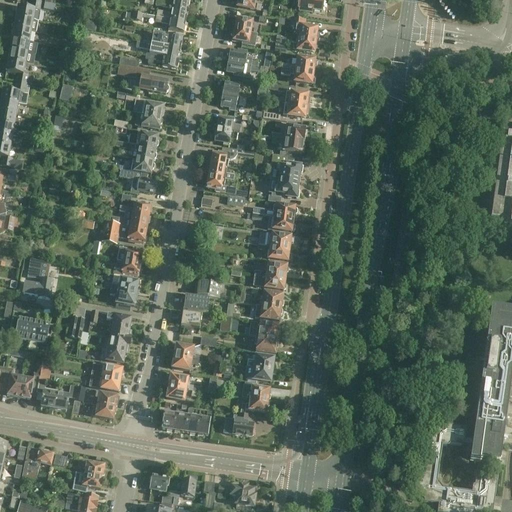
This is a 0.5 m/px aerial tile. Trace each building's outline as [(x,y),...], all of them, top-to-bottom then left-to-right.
[(18,7),(16,18),(34,22),(38,22),(42,2),(31,0),(30,10),(18,7)] [(158,7),(172,10),(188,12),(190,2),(181,0),(170,0),(170,3),(165,2),(164,0),(156,0),(156,6),(158,7)] [(255,0),(237,0),(237,1),(238,2),(237,8),(261,12),(262,6),(255,5),(255,0)] [(299,0),(299,10),(300,10),(299,12),(307,13),(307,11),(322,13),(322,11),(324,10),(325,5),(323,4),(323,2),(322,2),(322,0),(299,0)] [(156,18),(186,23),(188,12),(172,10),(171,14),(157,12),(156,18)] [(131,21),(140,23),(142,15),(132,13),(131,21)] [(34,22),(16,18),(15,23),(14,24),(13,27),(14,28),(14,29),(32,32),(36,33),(38,22),(34,22)] [(155,23),(169,26),(168,30),(184,33),(186,23),(156,18),(155,23)] [(236,25),(234,25),(233,31),(251,34),(253,21),(246,20),(246,21),(237,20),(236,25)] [(299,40),(318,43),(319,36),(317,36),(317,34),(317,30),(305,28),(306,22),(292,20),(291,27),(296,28),(296,34),(300,34),(299,40)] [(82,22),(81,30),(95,33),(96,25),(82,22)] [(30,43),(32,32),(14,29),(14,30),(12,30),(12,34),(13,35),(12,40),(30,43)] [(242,46),(249,47),(251,34),(233,31),(232,37),(234,37),(233,43),(242,44),(242,46)] [(165,36),(153,34),(151,45),(152,45),(153,45),(181,50),(182,45),(183,45),(184,42),(183,41),(183,39),(167,36),(167,37),(165,37),(165,36)] [(277,37),(275,53),(286,55),(287,48),(280,47),(281,37),(277,37)] [(30,43),(12,40),(10,51),(36,56),(38,45),(30,43)] [(318,43),(299,40),(298,46),(294,45),(293,51),(314,54),(315,51),(315,49),(317,49),(318,43)] [(181,50),(152,45),(138,42),(137,49),(160,53),(160,51),(165,51),(163,58),(179,60),(181,50)] [(10,51),(8,62),(26,65),(29,65),(34,66),(34,62),(36,56),(10,51)] [(231,53),(229,53),(228,57),(230,58),(229,62),(245,64),(258,67),(258,63),(252,61),(252,60),(246,59),(247,53),(238,51),(238,53),(231,52),(231,53)] [(272,53),(267,52),(264,68),(269,69),(272,53)] [(177,71),(179,60),(163,58),(147,55),(146,61),(149,62),(149,64),(149,65),(156,67),(157,62),(163,63),(162,68),(177,71)] [(288,66),(288,71),(313,74),(314,69),(317,69),(318,64),(315,63),(315,62),(314,62),(314,59),(298,56),(296,67),(288,66)] [(121,60),(120,66),(138,69),(139,63),(121,60)] [(33,77),(24,75),(25,68),(28,69),(29,65),(26,65),(8,62),(6,73),(18,75),(15,93),(3,91),(1,102),(19,105),(26,106),(30,88),(26,87),(27,85),(32,86),(33,77)] [(258,67),(245,64),(229,62),(228,68),(226,68),(226,72),(227,73),(227,74),(233,75),(233,76),(249,78),(250,71),(259,73),(260,69),(257,68),(258,67)] [(138,69),(120,66),(118,77),(140,81),(142,70),(138,69)] [(313,74),(288,71),(282,70),(281,77),(291,78),(291,76),(295,76),(294,84),(311,86),(312,85),(314,86),(315,80),(313,79),(313,74)] [(152,72),(142,71),(139,90),(166,95),(166,94),(168,92),(169,89),(167,87),(168,81),(151,78),(152,72)] [(225,84),(224,89),(223,89),(221,96),(240,99),(241,92),(239,92),(240,85),(234,84),(234,86),(225,84)] [(63,86),(61,95),(71,97),(73,88),(63,86)] [(267,87),(259,86),(257,102),(265,103),(267,87)] [(290,100),(289,106),(308,109),(309,102),(308,102),(308,96),(295,94),(296,89),(275,86),(274,92),(286,94),(285,99),(290,100)] [(161,119),(162,118),(163,117),(164,114),(163,112),(164,106),(140,102),(141,98),(116,94),(115,100),(135,103),(133,114),(137,115),(161,119)] [(240,99),(223,97),(221,96),(220,103),(222,103),(221,108),(230,110),(229,112),(237,113),(238,107),(245,108),(246,100),(240,99)] [(0,112),(17,116),(19,105),(1,102),(0,107),(0,112)] [(308,109),(289,106),(288,112),(284,111),(283,117),(305,121),(306,115),(308,116),(308,109)] [(0,123),(15,127),(17,116),(0,112),(0,123)] [(280,122),(281,116),(264,114),(263,120),(280,122)] [(161,120),(161,119),(137,115),(135,127),(159,131),(160,126),(162,125),(162,122),(161,120)] [(64,119),(56,117),(54,127),(62,128),(64,119)] [(219,118),(218,123),(216,123),(215,130),(217,131),(234,133),(239,134),(241,127),(233,126),(234,119),(228,118),(228,120),(219,118)] [(0,135),(13,137),(15,127),(0,123),(0,135)] [(272,140),(274,140),(304,144),(304,138),(306,139),(307,133),(305,133),(306,131),(296,130),(297,127),(287,126),(286,135),(283,135),(283,136),(273,135),(272,140)] [(234,133),(215,130),(214,137),(216,137),(215,143),(224,144),(223,146),(229,147),(230,141),(232,141),(234,133)] [(511,134),(503,133),(491,221),(511,224),(510,226),(511,226),(511,134)] [(157,142),(158,137),(138,134),(137,137),(130,136),(128,144),(130,145),(136,146),(156,149),(158,147),(158,144),(157,142)] [(0,146),(11,148),(13,137),(0,135),(0,146)] [(297,161),(298,155),(302,156),(302,155),(304,155),(305,149),(303,149),(304,144),(274,140),(272,140),(271,146),(279,147),(278,158),(286,159),(293,160),(297,161)] [(32,152),(42,154),(44,146),(33,144),(32,152)] [(1,167),(11,169),(22,171),(23,163),(13,161),(13,159),(9,159),(11,148),(0,146),(0,157),(3,158),(1,167)] [(155,154),(156,149),(136,146),(135,152),(136,153),(135,159),(154,163),(154,161),(156,160),(156,156),(155,154)] [(210,158),(209,166),(227,169),(228,161),(231,161),(233,161),(235,160),(236,157),(238,155),(238,152),(236,151),(222,149),(222,152),(218,152),(217,155),(213,154),(212,159),(210,158)] [(238,155),(236,157),(254,160),(255,155),(243,153),(238,152),(238,155)] [(255,155),(254,163),(262,164),(263,156),(255,155)] [(279,173),(278,181),(298,185),(299,175),(302,175),(303,168),(292,167),(293,160),(286,159),(278,158),(272,157),(270,172),(279,173)] [(151,176),(152,171),(154,170),(154,167),(153,165),(154,163),(135,159),(134,166),(132,166),(131,173),(148,176),(151,176)] [(227,169),(209,166),(208,172),(209,173),(209,178),(225,181),(233,182),(234,177),(226,176),(227,169)] [(0,192),(1,192),(3,180),(15,182),(17,173),(0,169),(0,192)] [(131,173),(121,171),(120,179),(133,181),(130,196),(137,197),(138,192),(154,195),(157,183),(147,181),(148,176),(131,173)] [(224,187),(225,181),(209,178),(208,179),(207,178),(206,184),(207,185),(206,190),(215,191),(215,193),(225,195),(226,188),(224,187)] [(297,193),(298,185),(278,181),(277,188),(274,188),(273,195),(286,196),(286,199),(299,200),(300,193),(297,193)] [(247,199),(248,193),(239,192),(236,193),(236,190),(226,188),(225,195),(247,199)] [(35,211),(37,199),(31,198),(29,210),(35,211)] [(228,198),(227,206),(242,208),(243,205),(248,206),(248,201),(228,198)] [(149,213),(151,213),(152,207),(150,207),(151,206),(134,203),(133,209),(120,207),(119,212),(125,213),(132,214),(148,217),(149,213)] [(275,214),(274,219),(293,222),(294,216),(295,217),(297,216),(297,212),(296,211),(295,210),(295,209),(276,207),(272,206),(271,214),(275,214)] [(269,218),(274,219),(275,214),(271,214),(266,213),(266,212),(254,210),(253,216),(262,217),(269,218)] [(145,233),(147,224),(149,224),(150,218),(148,218),(148,217),(132,214),(125,213),(124,220),(120,220),(119,226),(129,228),(129,229),(136,230),(136,232),(145,233)] [(15,226),(16,219),(6,218),(5,218),(4,224),(15,226)] [(292,227),(293,222),(274,219),(269,218),(267,231),(291,234),(291,233),(293,233),(295,232),(295,229),(294,227),(292,227)] [(94,223),(84,221),(82,229),(93,231),(94,223)] [(3,231),(6,231),(13,232),(14,228),(18,229),(18,227),(15,226),(4,224),(3,231)] [(107,224),(103,243),(116,245),(117,239),(119,226),(110,224),(107,224)] [(147,238),(145,238),(145,233),(136,232),(136,230),(129,229),(129,228),(119,226),(117,239),(127,241),(127,242),(143,244),(144,244),(146,244),(147,238)] [(264,247),(270,248),(289,251),(290,245),(292,246),(293,240),(291,239),(291,238),(266,235),(264,247)] [(200,248),(202,239),(189,238),(187,246),(200,248)] [(142,254),(141,254),(142,249),(133,248),(132,251),(127,250),(126,255),(124,255),(123,262),(141,266),(143,259),(141,259),(142,254)] [(288,256),(289,251),(270,248),(269,261),(287,264),(288,262),(290,263),(291,257),(288,256)] [(31,259),(26,284),(24,294),(38,297),(37,298),(50,301),(53,283),(47,282),(51,264),(31,259)] [(140,273),(141,266),(140,265),(123,262),(121,270),(114,269),(114,272),(113,276),(114,276),(128,278),(129,275),(138,277),(138,272),(140,273)] [(266,278),(285,281),(286,275),(288,274),(288,271),(286,269),(287,268),(268,265),(266,278)] [(191,267),(190,273),(202,275),(203,269),(191,267)] [(111,286),(111,291),(136,296),(137,290),(139,287),(138,285),(138,283),(128,281),(128,278),(114,276),(112,286),(111,286)] [(266,278),(255,277),(254,289),(264,290),(283,293),(284,292),(286,291),(286,287),(284,285),(285,281),(266,278)] [(197,283),(195,296),(219,299),(220,291),(217,291),(218,285),(197,283)] [(135,300),(136,296),(111,291),(108,291),(108,290),(101,289),(100,295),(107,297),(107,295),(110,296),(117,297),(116,305),(134,308),(134,306),(136,303),(135,300)] [(262,308),(281,310),(283,308),(284,304),(282,303),(283,297),(264,294),(262,308)] [(207,315),(210,300),(186,297),(183,312),(207,315)] [(228,303),(226,317),(232,318),(235,304),(228,303)] [(281,311),(281,310),(262,308),(260,321),(279,323),(280,318),(282,316),(282,312),(281,311)] [(470,462),(499,465),(504,436),(508,404),(510,386),(511,386),(511,311),(490,308),(473,441),(472,446),(470,462)] [(90,324),(97,325),(99,314),(92,312),(90,324)] [(183,314),(181,327),(200,330),(202,316),(183,314)] [(113,322),(112,328),(129,331),(132,319),(108,315),(107,321),(113,322)] [(78,319),(72,318),(69,338),(81,340),(82,332),(76,331),(78,319)] [(222,318),(221,327),(230,328),(231,319),(222,318)] [(16,340),(30,342),(34,322),(19,319),(16,340)] [(82,332),(84,321),(78,319),(76,331),(82,332)] [(50,325),(34,322),(30,342),(46,345),(50,325)] [(257,339),(277,341),(277,340),(279,340),(279,333),(278,333),(279,327),(259,325),(257,339)] [(132,332),(129,331),(112,328),(110,339),(130,343),(131,338),(130,338),(132,332)] [(200,346),(215,349),(216,341),(202,338),(200,346)] [(128,354),(129,347),(130,343),(110,339),(108,351),(125,354),(125,353),(128,354)] [(277,343),(277,341),(257,339),(255,353),(275,355),(276,350),(277,350),(278,343),(277,343)] [(175,353),(174,358),(199,363),(200,358),(193,357),(194,349),(176,346),(176,348),(174,349),(174,352),(175,353)] [(123,365),(125,354),(108,351),(106,362),(123,365)] [(248,362),(247,369),(272,372),(273,366),(274,365),(275,362),(274,361),(274,360),(256,357),(255,363),(248,362)] [(174,358),(173,363),(171,364),(171,367),(172,369),(172,370),(190,374),(191,366),(198,368),(199,363),(174,358)] [(91,377),(120,382),(121,377),(123,376),(123,373),(122,372),(123,370),(93,365),(91,377)] [(40,382),(45,383),(49,383),(51,369),(42,368),(41,375),(40,382)] [(19,399),(23,378),(13,377),(13,370),(7,369),(4,387),(9,388),(7,397),(19,399)] [(272,377),(272,372),(247,369),(246,369),(244,381),(271,385),(271,383),(272,382),(272,378),(272,377)] [(23,378),(19,399),(31,401),(32,392),(38,393),(40,382),(41,375),(34,374),(32,380),(23,378)] [(121,389),(120,388),(120,382),(91,377),(89,389),(118,394),(119,393),(120,391),(121,389)] [(168,378),(168,382),(169,384),(168,388),(186,392),(186,391),(192,392),(198,393),(203,394),(204,390),(199,389),(189,387),(190,380),(170,377),(170,378),(168,378)] [(54,411),(57,395),(43,393),(45,383),(40,382),(38,393),(37,395),(43,395),(40,409),(54,411)] [(244,387),(242,399),(250,400),(250,401),(268,403),(268,402),(270,401),(271,398),(269,396),(270,391),(256,389),(257,385),(246,384),(246,387),(244,387)] [(70,387),(69,397),(57,395),(54,411),(66,413),(69,399),(75,400),(76,395),(76,390),(77,389),(70,387)] [(184,403),(186,392),(168,388),(168,391),(166,392),(165,397),(166,399),(166,400),(184,403)] [(75,402),(83,404),(85,390),(77,389),(75,402)] [(98,401),(97,406),(115,410),(116,409),(117,407),(118,405),(117,403),(118,398),(96,394),(95,400),(98,401)] [(241,411),(240,415),(252,417),(253,413),(266,415),(267,410),(269,409),(270,405),(269,404),(268,404),(268,403),(250,401),(250,404),(249,406),(242,405),(241,411)] [(74,402),(74,404),(72,414),(78,415),(80,403),(74,402)] [(115,411),(115,410),(97,406),(96,412),(93,411),(92,418),(113,422),(114,416),(116,415),(116,413),(115,411)] [(172,432),(173,432),(175,416),(164,414),(161,431),(167,431),(166,433),(172,433),(172,432)] [(251,425),(252,417),(240,415),(239,418),(234,417),(234,421),(227,420),(224,435),(252,439),(252,437),(254,436),(254,433),(253,431),(254,425),(251,425)] [(187,417),(175,416),(173,432),(174,432),(174,434),(179,435),(180,433),(184,434),(187,417)] [(187,417),(184,434),(190,435),(189,436),(194,437),(195,435),(196,436),(199,419),(187,417)] [(211,421),(199,419),(196,436),(197,436),(197,437),(202,438),(203,436),(208,437),(211,421)] [(424,472),(419,472),(416,491),(424,502),(424,503),(427,504),(438,505),(437,511),(483,511),(485,502),(490,502),(494,503),(498,475),(480,473),(480,476),(476,475),(474,486),(472,489),(471,495),(445,491),(438,483),(443,447),(449,448),(452,446),(463,447),(463,445),(472,446),(473,441),(465,440),(467,429),(435,425),(433,439),(426,438),(425,449),(427,449),(424,472)] [(17,461),(23,462),(25,450),(20,448),(17,461)] [(54,455),(39,452),(28,449),(22,479),(36,482),(40,465),(51,468),(54,455)] [(103,479),(103,478),(104,477),(105,475),(104,473),(105,467),(79,463),(78,469),(85,471),(84,476),(103,479)] [(102,481),(103,479),(84,476),(83,482),(76,480),(75,486),(100,491),(101,485),(103,484),(103,482),(102,481)] [(170,480),(167,480),(168,478),(161,477),(161,479),(152,477),(150,490),(159,492),(159,494),(165,495),(166,488),(168,488),(170,480)] [(195,483),(194,483),(194,481),(188,481),(188,482),(183,482),(181,497),(185,497),(184,499),(193,501),(195,483)] [(205,485),(204,493),(213,494),(214,486),(205,485)] [(219,488),(217,499),(225,500),(226,497),(236,498),(235,506),(254,509),(254,507),(255,507),(256,500),(255,500),(255,497),(253,497),(254,492),(247,491),(248,488),(240,487),(239,490),(231,489),(231,490),(219,488)] [(20,493),(18,501),(26,502),(27,494),(20,493)] [(162,504),(173,506),(174,494),(169,493),(168,498),(163,497),(162,504)] [(99,511),(100,507),(98,506),(98,503),(97,503),(90,502),(81,500),(81,497),(68,495),(66,505),(97,510),(99,511)] [(12,497),(9,510),(15,511),(18,498),(12,497)] [(206,511),(213,511),(215,498),(208,497),(206,511)] [(47,511),(48,511),(19,503),(16,511),(47,511)] [(66,505),(60,504),(55,503),(55,508),(75,511),(96,511),(97,510),(66,505)]
